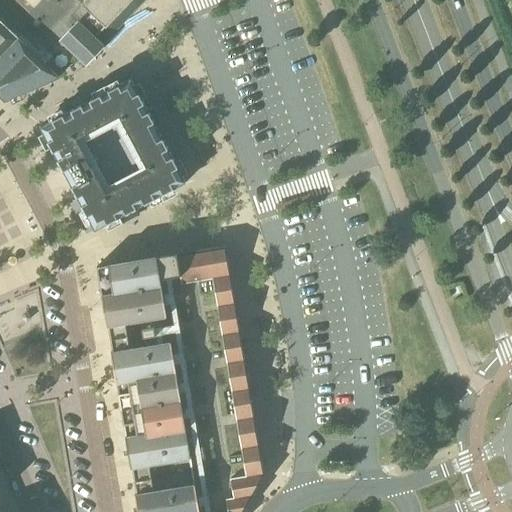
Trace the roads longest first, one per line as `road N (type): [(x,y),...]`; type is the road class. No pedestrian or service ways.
road 1 (secondary): [(369,0),(511,368)]
road 2 (unclassified): [(106,511),(63,259),(0,139)]
road 3 (secondary): [(511,151),(453,0)]
road 4 (tertiary): [(511,442),(396,487)]
road 5 (tertiary): [(396,487),(307,493),(279,511)]
